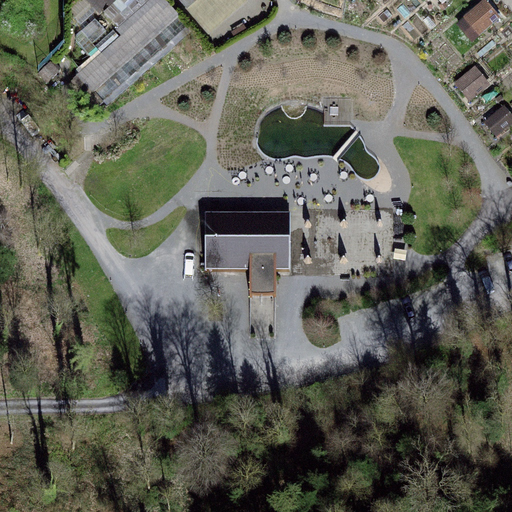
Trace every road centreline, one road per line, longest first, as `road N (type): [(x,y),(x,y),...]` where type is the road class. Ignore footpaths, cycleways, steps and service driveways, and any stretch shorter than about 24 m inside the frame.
road 1 (track): [(0,412),(260,386),(511,310)]
road 2 (track): [(0,117),(88,216),(177,396)]
road 3 (track): [(88,216),(134,225),(162,214),(208,176),(225,77),(245,46)]
road 4 (track): [(445,262),(403,261),(404,182),(383,138),(402,99),(399,53)]
road 5 (track): [(208,176),(236,181),(318,172),(359,129),(383,138)]
road 6 (track): [(456,331),(445,262),(500,209)]
